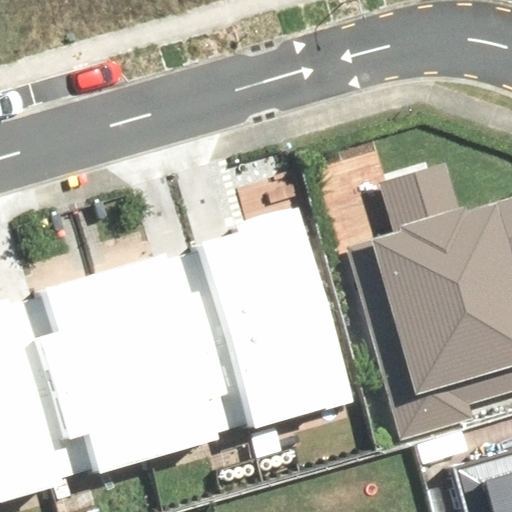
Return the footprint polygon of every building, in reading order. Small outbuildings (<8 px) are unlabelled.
[(379,204),(339,215),(401,434),(511,402),(511,238),(494,175),(449,188),(436,141),(367,160),(379,204)] [(311,203),(216,230),(268,412),(363,385),(311,203)] [(224,427),(264,416),(212,234),(111,263),(165,451),(226,434),(224,427)] [(95,467),(157,450),(103,261),(38,280),(40,287),(4,298),(54,472),(93,460),(95,467)] [(0,491),(49,478),(47,471),(0,306),(0,491)] [(511,511),(511,455),(463,471),(475,511),(511,511)]
